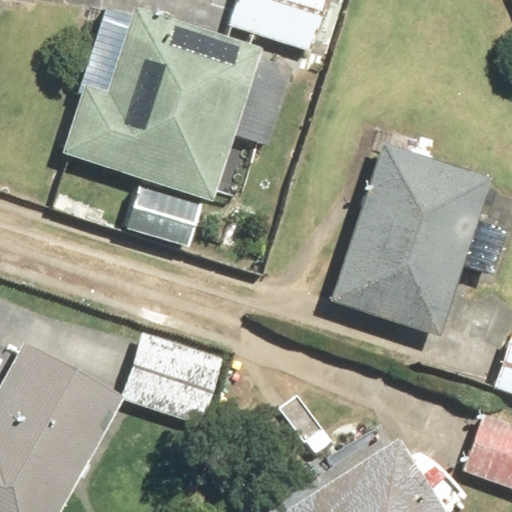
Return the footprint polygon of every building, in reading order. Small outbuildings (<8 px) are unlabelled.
[(327,0),(235,0),(227,25),(310,55),(327,0)] [(208,202),(256,52),(129,12),(103,94),(72,85),(51,153),(208,202)] [(488,186),(376,150),(325,303),(437,340),(488,186)] [(138,334),(119,396),(201,421),(220,358),(138,334)] [(511,338),(508,337),(489,385),(511,393),(511,338)] [(0,511),(56,511),(118,403),(18,347),(0,379),(0,511)] [(511,424),(480,413),(459,468),(511,488),(511,424)] [(438,511),(391,440),(282,511),(438,511)]
